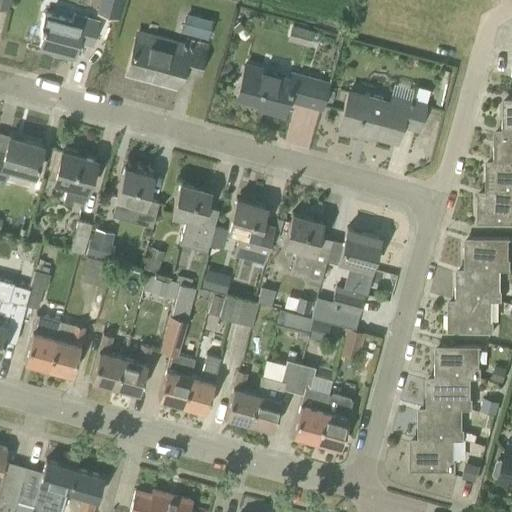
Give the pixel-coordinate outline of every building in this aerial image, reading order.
[(74,21),(44,13),(39,29),(43,30),(39,47),(73,56),(77,39),(91,43),(98,19),(76,13),(74,21)] [(208,39),(213,20),(185,13),(180,32),(208,39)] [(307,46),(312,30),(291,24),(287,40),(307,46)] [(198,74),(205,49),(183,43),(181,52),(134,40),(126,70),(178,85),(183,69),(198,74)] [(260,74),(243,69),(236,96),(258,102),(257,106),(283,114),(288,99),(321,107),(320,110),(321,110),(329,82),(291,72),(290,79),(261,71),(260,74)] [(418,129),(425,104),(411,100),(406,99),(403,107),(348,92),(337,128),(370,137),(371,133),(396,140),(400,125),(418,129)] [(511,97),(511,102),(502,102),(502,129),(511,128),(511,97)] [(511,128),(502,129),(502,133),(494,133),(494,159),(511,159),(511,128)] [(33,175),(42,144),(9,134),(3,154),(0,152),(0,181),(2,182),(6,167),(33,175)] [(83,202),(95,158),(61,149),(53,180),(68,184),(62,201),(71,204),(73,199),(83,202)] [(511,159),(494,159),(494,164),(486,164),(486,190),(511,190),(511,159)] [(152,226),(158,200),(146,197),(152,174),(124,166),(115,197),(130,201),(126,219),(152,226)] [(206,251),(213,225),(201,222),(209,189),(180,181),(171,214),(185,218),(179,243),(206,251)] [(511,190),(486,190),(486,195),(477,195),(477,222),(511,222),(511,190)] [(264,262),(272,233),(259,229),(265,205),(236,197),(227,230),(239,233),(233,254),(264,262)] [(320,281),(328,251),(314,247),(322,220),(292,212),(283,244),(295,247),(289,273),(320,281)] [(83,254),(92,223),(78,219),(69,250),(83,254)] [(368,267),(370,267),(379,235),(346,227),(338,259),(353,263),(368,267)] [(508,258),(508,237),(473,236),(473,241),(464,241),(464,268),(500,268),(502,268),(510,268),(511,258),(508,258)] [(85,251),(110,258),(114,243),(111,243),(92,238),(89,237),(85,251)] [(162,260),(161,259),(147,255),(143,266),(157,271),(162,260)] [(104,286),(111,262),(99,259),(93,283),(104,286)] [(225,290),(230,273),(207,266),(202,283),(225,290)] [(500,289),(500,268),(464,268),(464,272),(456,272),(456,299),(491,299),(502,299),(502,289),(500,289)] [(46,289),(50,273),(34,269),(33,275),(34,275),(28,297),(26,305),(36,308),(41,288),(46,289)] [(169,282),(153,278),(149,290),(149,291),(165,295),(174,297),(179,281),(175,281),(170,279),(169,282)] [(179,281),(170,310),(171,310),(187,315),(190,306),(195,286),(180,282),(179,281)] [(363,293),(361,293),(346,289),(336,286),(331,305),(358,312),(363,293)] [(284,306),(309,311),(312,298),(286,293),(284,306)] [(220,316),(220,318),(228,320),(235,296),(226,294),(220,316)] [(15,343),(26,305),(12,300),(0,296),(0,344),(2,339),(15,343)] [(235,296),(228,320),(239,323),(251,326),(255,311),(257,302),(246,299),(235,296)] [(493,331),(494,320),(491,320),(491,299),(456,299),(456,303),(448,303),(448,330),(493,331)] [(305,341),(311,317),(280,309),(276,325),(300,332),(299,334),(302,340),(305,341)] [(56,335),(60,319),(36,313),(23,360),(47,366),(56,335)] [(181,403),(190,373),(194,358),(179,354),(177,352),(186,318),(170,314),(169,313),(159,349),(170,352),(157,396),(181,403)] [(308,334),(308,336),(325,341),(330,322),(313,318),(308,334)] [(71,373),(84,326),(73,323),(69,338),(56,335),(47,366),(71,373)] [(357,358),(365,332),(347,327),(346,329),(344,336),(339,353),(357,358)] [(114,385),(122,354),(108,350),(112,334),(103,332),(90,378),(114,385)] [(138,391),(150,345),(141,343),(137,358),(122,354),(114,385),(138,391)] [(479,366),(479,344),(443,344),(443,349),(435,349),(435,377),(470,377),(481,377),(481,366),(479,366)] [(205,409),(218,363),(220,356),(206,353),(200,375),(190,373),(181,403),(205,409)] [(491,378),(502,382),(506,367),(495,364),(491,378)] [(248,421),(256,391),(242,387),(246,371),(237,368),(224,415),(248,421)] [(272,427),(285,380),(261,374),(256,391),(248,421),(272,427)] [(472,408),(472,397),(470,397),(470,377),(435,377),(435,380),(426,380),(426,408),(462,408),(472,408)] [(309,387),(304,385),(302,393),(292,433),(316,439),(328,392),(315,389),(309,387)] [(352,398),(350,398),(350,395),(332,391),(331,393),(328,392),(316,439),(339,446),(352,398)] [(483,397),(480,410),(495,414),(499,401),(483,397)] [(462,428),(462,408),(426,408),(426,411),(418,411),(418,438),(453,438),(464,438),(464,428),(462,428)] [(453,459),(453,438),(418,438),(418,442),(410,442),(410,469),(455,469),(456,459),(453,459)] [(511,440),(508,440),(503,459),(501,458),(497,459),(494,471),(496,474),(499,474),(497,479),(511,482),(511,440)] [(12,511),(17,500),(20,486),(5,482),(7,476),(0,474),(0,471),(7,448),(0,445),(0,511),(12,511)] [(67,490),(74,467),(46,458),(36,491),(20,486),(17,500),(32,504),(38,511),(39,511),(60,511),(66,490),(67,490)] [(465,461),(461,477),(475,481),(479,465),(465,461)] [(91,511),(102,475),(74,467),(67,490),(82,494),(77,511),(91,511)] [(187,511),(191,499),(152,489),(151,494),(135,490),(129,511),(187,511)] [(241,509),(253,511),(264,511),(267,503),(244,498),(241,509)]
